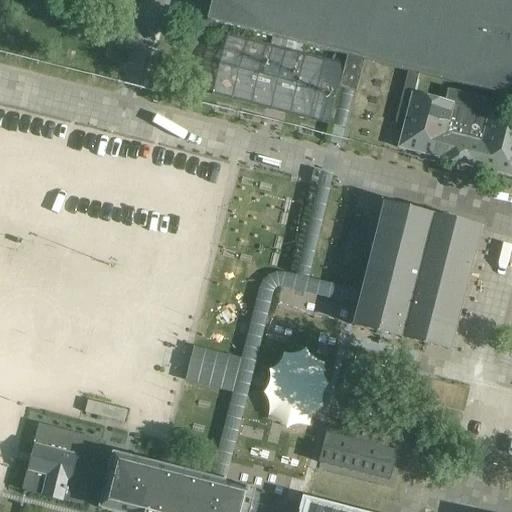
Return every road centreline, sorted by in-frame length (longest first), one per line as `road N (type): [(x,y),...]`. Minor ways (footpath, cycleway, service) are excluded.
road 1 (unclassified): [(126,107),(511,215)]
road 2 (unknown): [(483,0),(441,195)]
road 3 (unclassified): [(511,329),(474,495)]
road 4 (unknown): [(366,0),(328,162)]
road 5 (unclassified): [(0,72),(126,107)]
